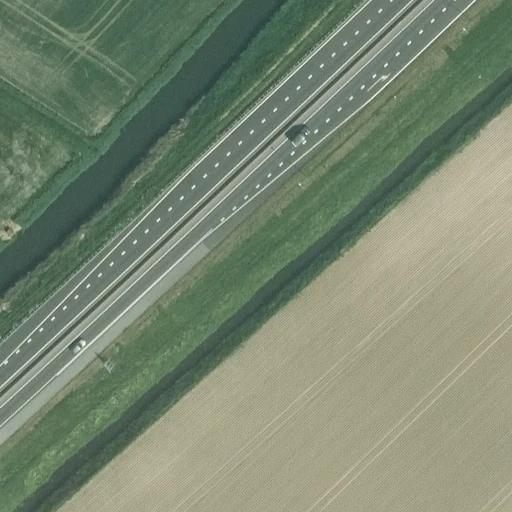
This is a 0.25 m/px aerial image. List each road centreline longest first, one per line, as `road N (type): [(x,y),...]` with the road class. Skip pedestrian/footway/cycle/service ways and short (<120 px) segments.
road 1 (trunk): [(0,418),(442,0)]
road 2 (trunk): [(400,0),(0,377)]
